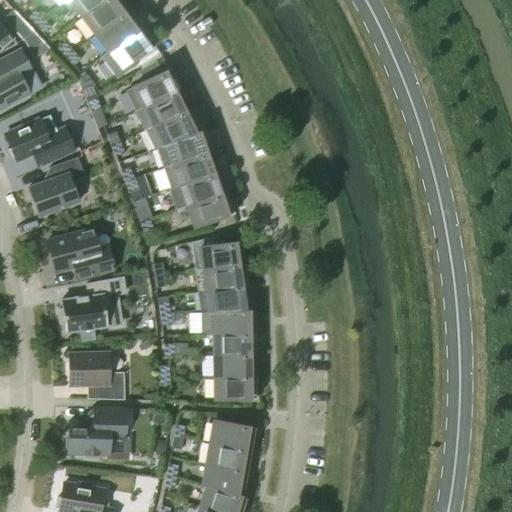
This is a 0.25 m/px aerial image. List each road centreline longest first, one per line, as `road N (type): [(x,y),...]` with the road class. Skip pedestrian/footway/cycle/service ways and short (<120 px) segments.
road 1 (residential): [(283,511),(297,367),(279,211),(253,195),(222,112),(154,0)]
road 2 (secondary): [(447,511),(460,419),(451,261),(427,154),(365,0)]
road 3 (residential): [(12,511),(25,378),(0,203)]
